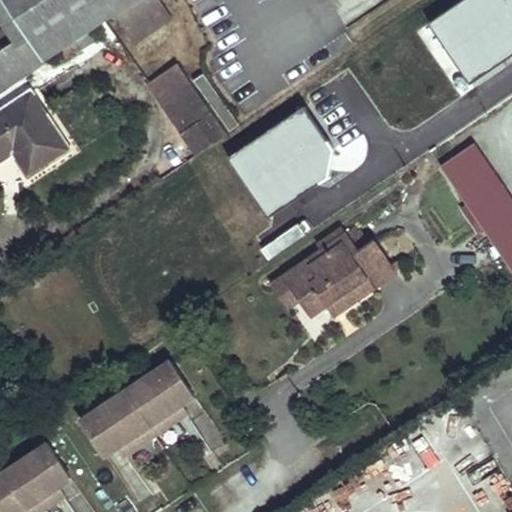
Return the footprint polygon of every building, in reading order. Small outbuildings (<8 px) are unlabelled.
[(4,0),(27,33),(45,60),(135,0),(4,0)] [(158,0),(136,0),(116,13),(129,32),(165,9),(158,0)] [(165,9),(129,32),(136,41),(170,18),(165,9)] [(90,30),(75,40),(81,49),(96,39),(90,30)] [(45,60),(27,33),(0,50),(0,93),(47,63),(45,60)] [(197,155),(227,134),(178,63),(148,83),(197,155)] [(70,149),(32,91),(0,111),(0,161),(2,160),(0,157),(0,152),(9,146),(13,153),(29,177),(70,149)] [(511,196),(475,142),(442,165),(511,267),(511,196)] [(13,153),(9,146),(0,152),(0,157),(2,160),(13,153)] [(348,233),(343,226),(337,230),(342,238),(348,233)] [(360,252),(372,245),(359,226),(348,233),(360,252)] [(337,230),(319,242),(324,250),(285,276),(300,299),(316,289),(327,305),(351,289),(358,299),(397,272),(396,271),(392,265),(376,241),(372,245),(360,252),(348,233),(342,238),(337,230)] [(397,261),(392,265),(396,271),(401,268),(397,261)] [(300,299),(285,276),(272,285),(288,307),(300,299)] [(351,289),(327,305),(336,318),(337,317),(338,318),(360,303),(358,299),(351,289)] [(126,390),(151,427),(182,406),(195,397),(171,361),(126,390)] [(120,448),(151,427),(126,390),(82,420),(107,457),(120,448)] [(182,406),(151,427),(157,436),(188,415),(182,406)] [(157,436),(151,427),(120,448),(125,457),(157,436)] [(3,472),(28,508),(59,487),(72,478),(48,442),(3,472)] [(0,511),(21,511),(28,508),(3,472),(0,473),(0,511)] [(59,487),(28,508),(30,511),(40,511),(65,496),(59,487)]
